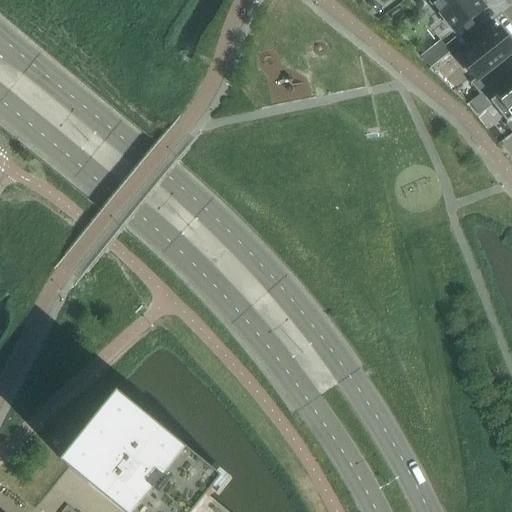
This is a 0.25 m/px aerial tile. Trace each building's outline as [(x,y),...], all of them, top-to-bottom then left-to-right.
[(478,0),(435,0),(432,3),(456,34),(486,10),(478,0)] [(511,54),(511,44),(500,29),(489,38),(488,36),(474,47),(477,51),(462,63),(477,83),(473,86),(480,95),(505,75),(497,66),(511,54)] [(511,71),(484,94),(507,124),(511,119),(511,71)] [(224,480),(125,400),(114,412),(68,469),(121,511),(197,511),(210,497),(224,480)] [(228,511),(215,501),(205,511),(228,511)]
